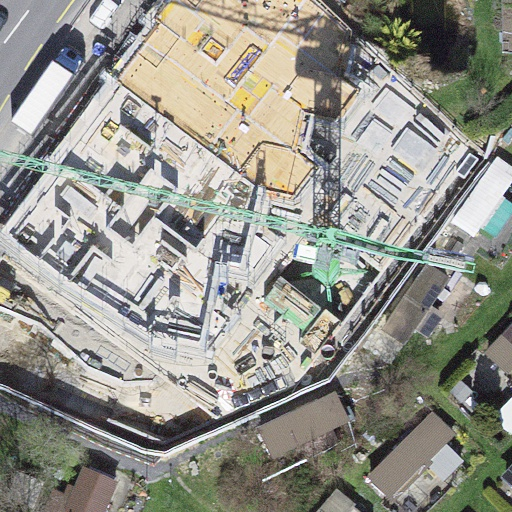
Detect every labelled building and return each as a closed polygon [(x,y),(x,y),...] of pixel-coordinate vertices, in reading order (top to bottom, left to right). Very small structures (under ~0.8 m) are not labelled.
[(125,62),(20,254),(179,340),(352,25),(306,0),(257,0),(201,103),(125,62)] [(511,321),(484,354),(511,378),(511,321)] [(263,422),(275,452),(331,431),(319,401),(263,422)] [(365,479),(398,511),(413,511),(472,454),(431,413),(365,479)] [(113,511),(130,480),(87,458),(59,511),(113,511)] [(511,491),(511,468),(500,481),(511,491)] [(321,511),(361,511),(339,492),(321,511)]
